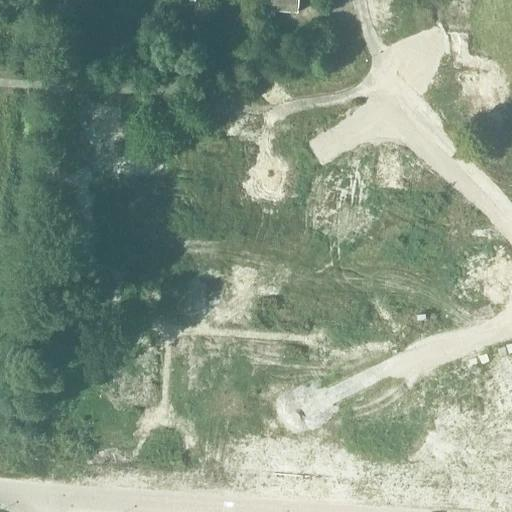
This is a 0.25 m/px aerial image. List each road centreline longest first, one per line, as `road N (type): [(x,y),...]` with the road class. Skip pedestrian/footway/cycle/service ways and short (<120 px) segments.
road 1 (residential): [(194,383),(296,397),(349,394),(511,314)]
road 2 (residential): [(511,224),(388,91),(368,55),(357,0)]
road 3 (residential): [(0,494),(232,511)]
road 4 (unknown): [(271,178),(285,110),(315,91),(384,84)]
